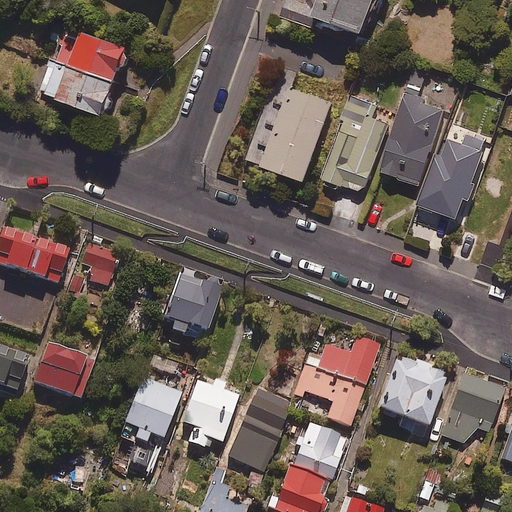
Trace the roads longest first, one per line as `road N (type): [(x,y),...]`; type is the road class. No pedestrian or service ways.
road 1 (residential): [(180,189),(511,315)]
road 2 (residential): [(180,189),(242,0)]
road 3 (residential): [(0,129),(180,189)]
